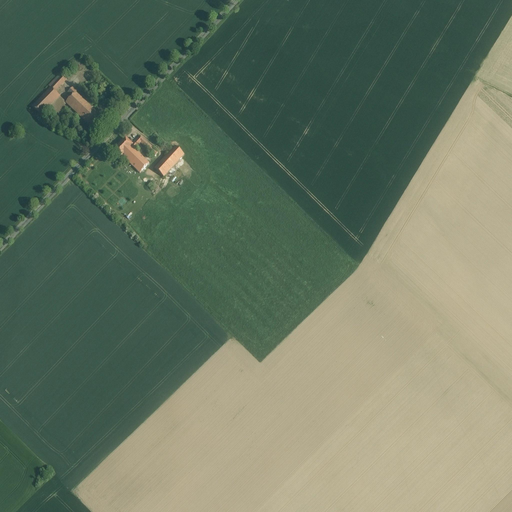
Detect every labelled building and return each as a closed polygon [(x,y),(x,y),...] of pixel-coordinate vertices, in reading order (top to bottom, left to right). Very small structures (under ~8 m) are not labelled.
[(67,80),(61,74),(55,79),(62,86),(67,80)] [(62,86),(55,79),(49,86),(51,88),(55,92),(62,86)] [(51,88),(32,107),(42,116),(47,110),(50,107),(60,97),(55,92),(51,88)] [(73,88),(68,93),(72,97),(76,93),(77,92),(73,88)] [(76,93),(72,97),(66,103),(66,104),(83,120),(93,109),(92,108),(93,107),(92,106),(91,107),(76,93)] [(66,103),(60,97),(50,107),(57,114),(54,117),(52,119),(54,121),(67,109),(64,106),(66,104),(66,103)] [(57,114),(50,107),(47,110),(54,117),(57,114)] [(103,119),(93,109),(83,120),(93,129),(103,119)] [(141,136),(132,145),(122,156),(140,174),(149,164),(134,149),(141,143),(154,157),(158,153),(141,136)] [(126,139),(114,151),(121,157),(122,156),(132,145),(126,139)] [(175,147),(155,169),(164,178),(184,155),(175,147)] [(160,187),(153,181),(148,186),(155,192),(160,187)]
